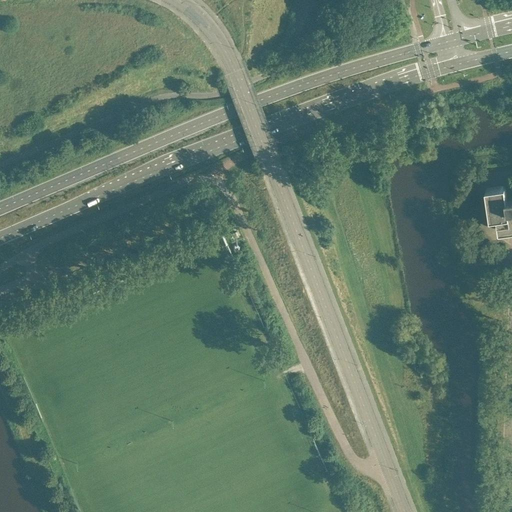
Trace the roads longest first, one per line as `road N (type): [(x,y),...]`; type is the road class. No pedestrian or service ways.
road 1 (unclassified): [(387,467),(364,470),(345,449),(214,179),(192,180),(41,243),(0,269)]
road 2 (tertiary): [(387,467),(235,72),(212,31),(178,0)]
road 3 (primary): [(0,237),(242,135),(459,63)]
road 4 (primary): [(445,42),(302,84),(0,208)]
road 5 (residential): [(504,511),(511,319)]
